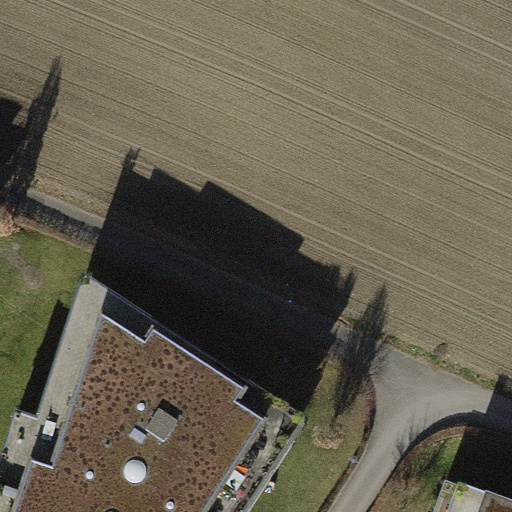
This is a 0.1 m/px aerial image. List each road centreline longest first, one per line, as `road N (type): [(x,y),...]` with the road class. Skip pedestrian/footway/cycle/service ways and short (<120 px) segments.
road 1 (residential): [(430,380),(110,232),(0,190)]
road 2 (residential): [(345,511),(430,380)]
